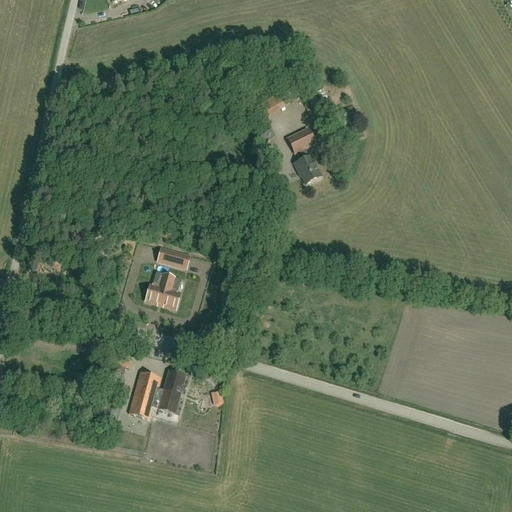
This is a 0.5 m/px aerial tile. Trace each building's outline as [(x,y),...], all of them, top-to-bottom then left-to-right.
[(278,72),(289,94),(304,86),(293,64),(278,72)] [(262,118),(288,103),(283,93),(256,108),(262,118)] [(301,98),(312,122),(325,116),(314,93),(301,98)] [(334,125),(357,117),(353,108),(331,116),(334,125)] [(254,152),(275,138),(267,127),(247,142),(254,152)] [(305,186),(321,179),(311,158),(308,159),(305,151),(315,146),(308,131),(287,141),(294,156),(296,155),(300,164),(295,166),(299,175),(300,174),(305,186)] [(161,251),(157,264),(186,271),(190,259),(161,251)] [(151,287),(146,303),(176,312),(181,296),(177,295),(178,293),(172,291),(175,281),(163,277),(160,288),(154,286),(153,288),(151,287)] [(105,363),(129,371),(134,355),(110,347),(105,363)] [(91,374),(84,373),(82,383),(89,384),(91,374)] [(140,375),(129,416),(149,421),(152,409),(159,410),(158,412),(175,416),(185,378),(169,374),(163,392),(158,391),(160,381),(140,375)] [(221,398),(213,400),(214,407),(216,409),(221,407),(223,406),(221,398)] [(105,400),(98,427),(115,432),(122,405),(105,400)] [(219,473),(224,439),(207,437),(202,471),(219,473)]
